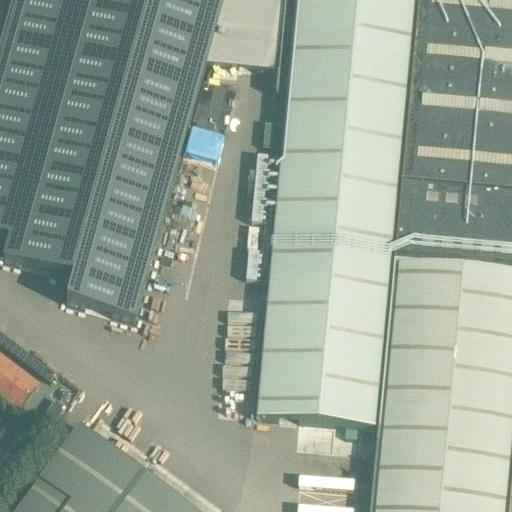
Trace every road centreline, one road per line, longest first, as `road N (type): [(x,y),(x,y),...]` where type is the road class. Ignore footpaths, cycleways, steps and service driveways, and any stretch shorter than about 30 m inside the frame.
road 1 (unknown): [(147,396),(232,155)]
road 2 (unknown): [(0,286),(147,396)]
road 3 (unknown): [(147,396),(287,511)]
